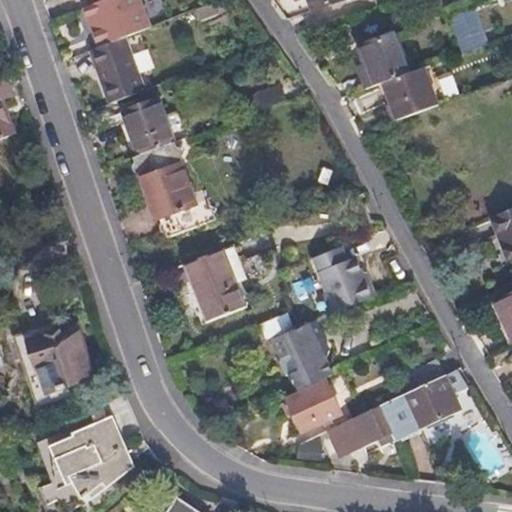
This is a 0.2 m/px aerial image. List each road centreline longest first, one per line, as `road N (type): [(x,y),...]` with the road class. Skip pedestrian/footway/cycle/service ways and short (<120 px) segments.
road 1 (residential): [(467,511),(258,487),(199,453),(175,428),(16,0)]
road 2 (residential): [(260,0),(511,427)]
